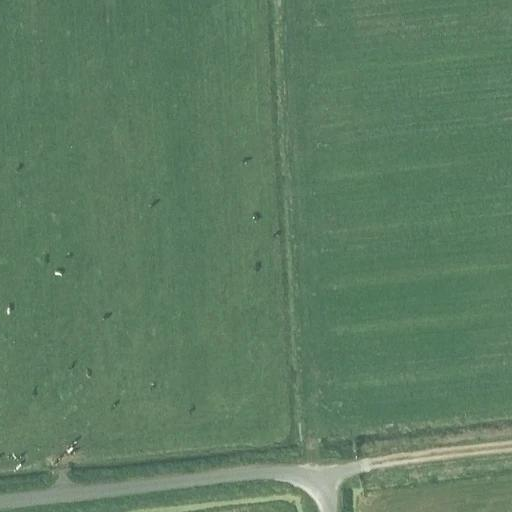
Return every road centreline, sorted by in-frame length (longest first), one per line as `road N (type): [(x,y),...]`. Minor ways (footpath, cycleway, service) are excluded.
road 1 (unclassified): [(0,503),(247,473),(316,481)]
road 2 (track): [(316,481),(359,466),(511,448)]
road 3 (track): [(328,350),(305,477)]
